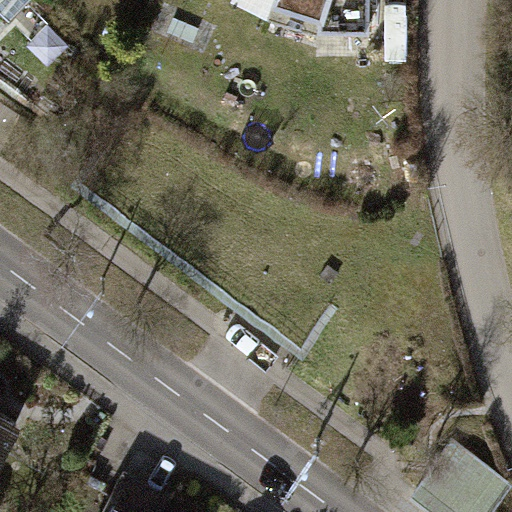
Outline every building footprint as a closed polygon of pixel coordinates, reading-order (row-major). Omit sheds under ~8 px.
[(19,0),(0,0),(0,9),(5,15),(19,0)] [(277,0),(310,9),(310,25),(361,25),(361,0),(277,0)] [(0,450),(18,421),(0,410),(0,450)] [(449,444),(413,491),(440,511),(482,511),(503,485),(449,444)] [(126,473),(104,511),(152,511),(163,494),(126,473)]
